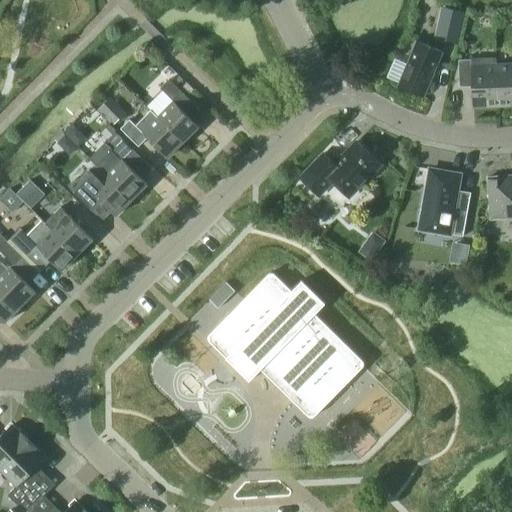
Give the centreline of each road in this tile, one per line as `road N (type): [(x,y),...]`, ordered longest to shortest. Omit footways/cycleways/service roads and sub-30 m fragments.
road 1 (residential): [(73,381),(83,338),(302,113),(311,86)]
road 2 (residential): [(311,86),(452,135),(511,137)]
road 3 (residential): [(156,511),(85,442),(73,381)]
